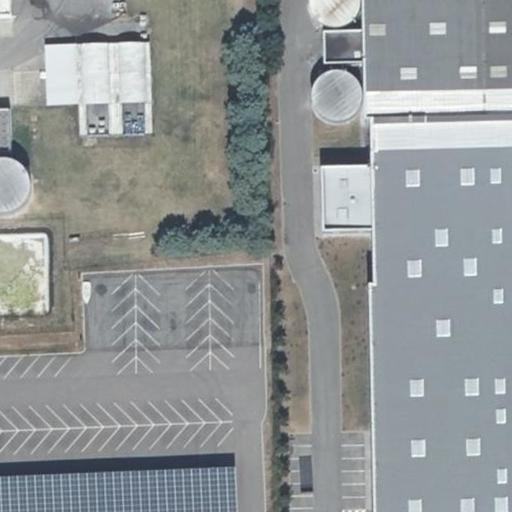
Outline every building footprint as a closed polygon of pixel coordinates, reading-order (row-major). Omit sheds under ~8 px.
[(0,0),(0,12),(11,13),(10,0),(0,0)] [(315,0),(315,3),(315,9),(316,15),(318,19),(321,24),(324,26),(330,30),(333,31),(337,32),(340,32),(344,31),(346,31),(349,30),(352,28),(356,25),(359,23),(361,20),(363,17),(364,13),(365,10),(365,5),(364,2),(364,0),(315,0)] [(511,0),(376,0),(377,38),(333,39),(334,61),(378,60),(380,121),(511,117),(511,0)] [(145,43),(43,45),(44,103),(78,103),(78,132),(146,131),(145,43)] [(345,75),(342,75),(338,75),(335,76),(330,78),(325,82),(321,86),(319,91),(318,96),(318,103),(319,109),(321,113),(324,117),(327,119),(333,123),(336,124),(340,125),(343,125),(347,125),(349,124),(352,123),(355,122),(359,119),(362,116),(364,113),(366,110),(367,107),(368,103),(368,98),(367,95),(366,91),(365,88),(362,84),(360,81),(356,78),(352,77),(349,76),(345,75)] [(5,109),(0,109),(0,215),(2,216),(17,213),(30,201),(30,184),(26,171),(7,158),(5,109)] [(511,511),(511,117),(380,121),(380,169),(382,234),(387,511),(511,511)] [(382,234),(380,169),(327,170),(329,236),(382,234)]
